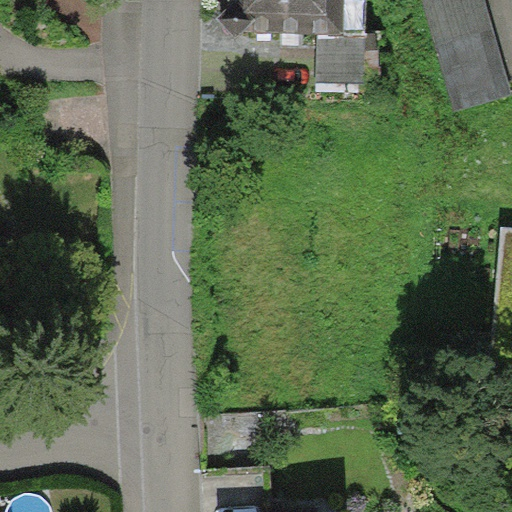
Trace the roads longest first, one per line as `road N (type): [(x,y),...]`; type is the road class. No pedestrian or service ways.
road 1 (residential): [(164,0),(155,417)]
road 2 (residential): [(0,441),(155,417)]
